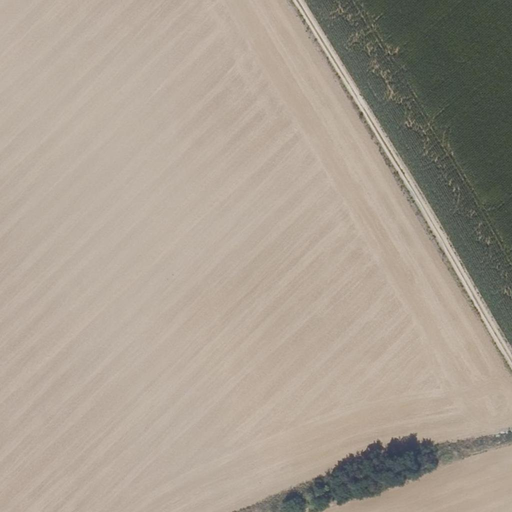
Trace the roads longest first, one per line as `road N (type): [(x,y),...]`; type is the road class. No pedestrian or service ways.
road 1 (track): [(294,0),(511,357)]
road 2 (unknown): [(511,442),(312,511)]
